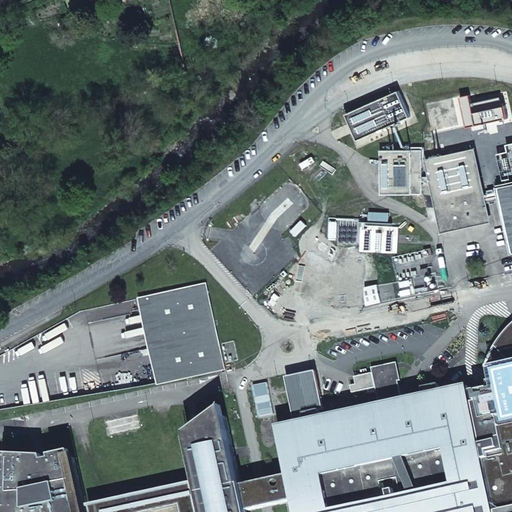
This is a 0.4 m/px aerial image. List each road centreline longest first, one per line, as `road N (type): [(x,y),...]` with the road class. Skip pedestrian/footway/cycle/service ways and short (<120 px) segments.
road 1 (unclassified): [(177,230),(335,101),(380,80),(436,68),(511,74)]
road 2 (unclassified): [(282,360),(249,375),(0,430)]
road 3 (unknown): [(309,121),(379,195),(435,229),(472,296)]
road 4 (unclassified): [(511,289),(326,325),(306,337)]
road 5 (unclassified): [(0,334),(84,292),(177,230)]
road 6 (unclassified): [(177,230),(276,339)]
